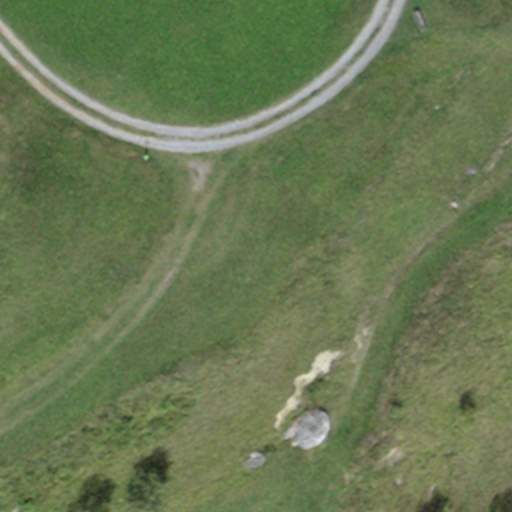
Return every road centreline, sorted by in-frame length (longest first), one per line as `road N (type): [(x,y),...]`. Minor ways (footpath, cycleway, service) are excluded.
road 1 (track): [(391,0),(346,69),(309,97),(270,120),(198,140),(94,115),(59,94),(0,35)]
road 2 (track): [(0,411),(109,336),(150,293),(188,223),(198,140)]
